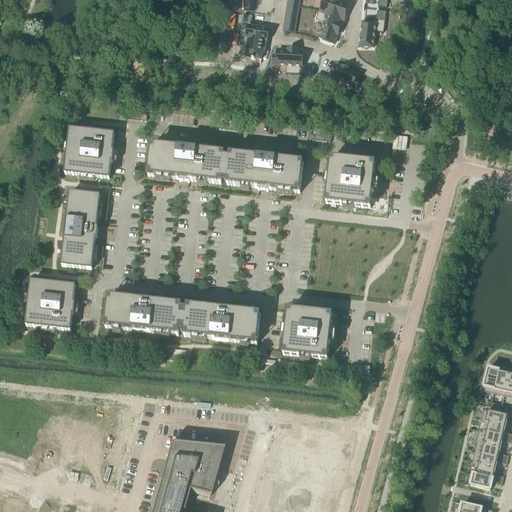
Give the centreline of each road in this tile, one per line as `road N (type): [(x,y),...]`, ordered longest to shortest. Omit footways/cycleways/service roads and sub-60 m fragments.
road 1 (residential): [(444,230),(128,189),(117,282),(418,312)]
road 2 (track): [(42,99),(465,128)]
road 3 (residential): [(479,168),(450,101),(389,84),(341,52)]
road 4 (residential): [(126,506),(0,471)]
